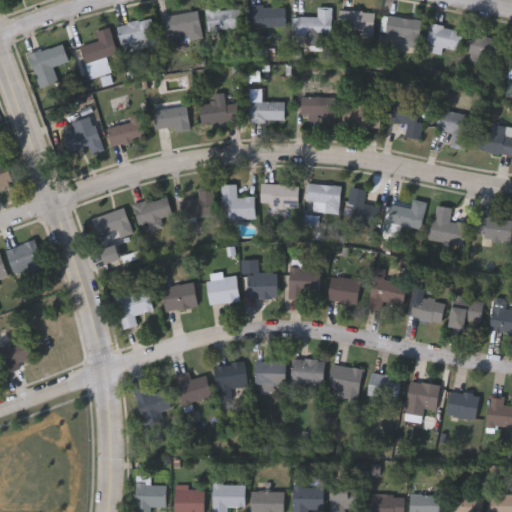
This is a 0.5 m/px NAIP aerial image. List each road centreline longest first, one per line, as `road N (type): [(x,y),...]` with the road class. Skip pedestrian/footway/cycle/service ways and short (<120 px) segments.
road 1 (residential): [(0,413),(242,332),(300,332),(511,363)]
road 2 (residential): [(0,218),(158,165),(218,158),(511,187)]
road 3 (residential): [(0,43),(127,0),(511,16)]
road 4 (tertiary): [(0,46),(102,336),(107,511)]
